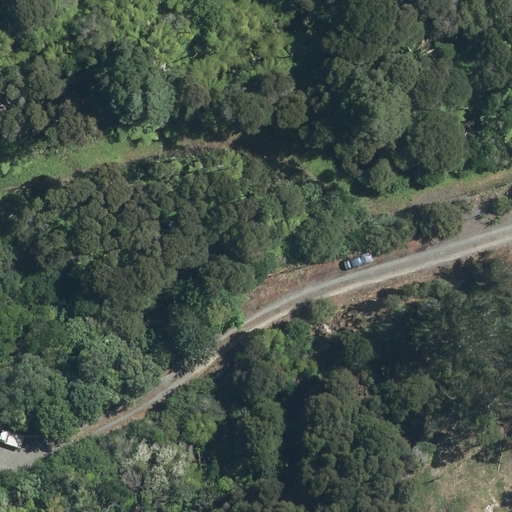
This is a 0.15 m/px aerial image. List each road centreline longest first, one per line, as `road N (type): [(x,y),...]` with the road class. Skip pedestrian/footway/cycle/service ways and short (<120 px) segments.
road 1 (track): [(511,233),(316,288),(0,458)]
road 2 (track): [(511,131),(0,269)]
